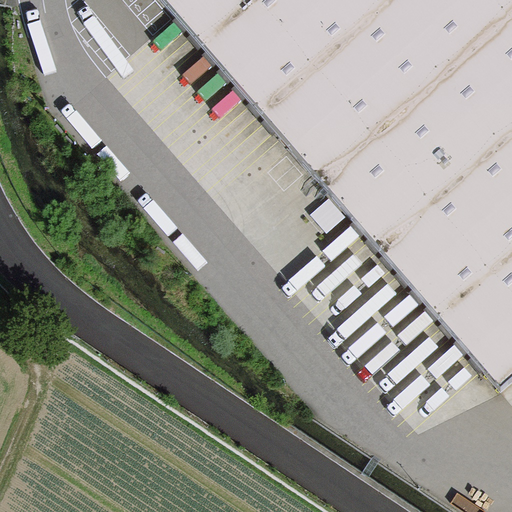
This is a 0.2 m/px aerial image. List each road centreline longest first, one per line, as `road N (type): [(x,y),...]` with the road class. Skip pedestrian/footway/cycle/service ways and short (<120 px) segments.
road 1 (residential): [(0,237),(70,310),(373,511)]
road 2 (track): [(0,477),(36,390),(39,358),(0,333)]
